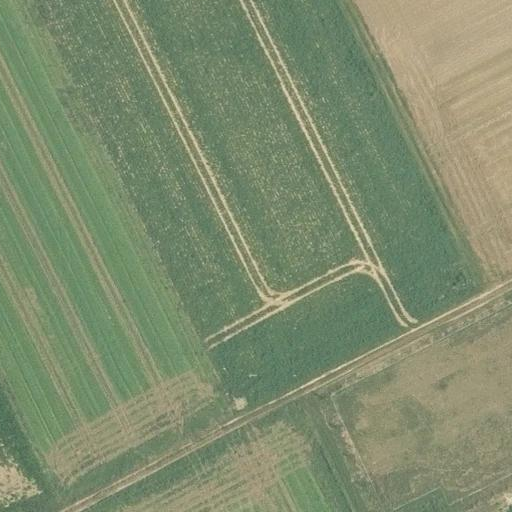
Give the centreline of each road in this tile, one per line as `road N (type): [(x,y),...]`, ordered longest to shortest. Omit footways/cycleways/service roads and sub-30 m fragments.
road 1 (track): [(73,511),(511,286)]
road 2 (track): [(484,300),(334,0)]
road 3 (track): [(300,395),(359,511)]
